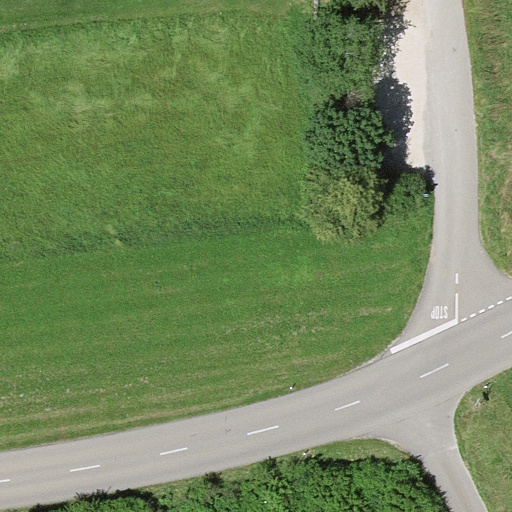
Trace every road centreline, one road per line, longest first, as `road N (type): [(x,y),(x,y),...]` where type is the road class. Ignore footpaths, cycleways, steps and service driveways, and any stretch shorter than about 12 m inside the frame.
road 1 (track): [(441,0),(457,176),(456,318),(413,382),(463,511)]
road 2 (tertiary): [(0,478),(207,445),(413,382)]
